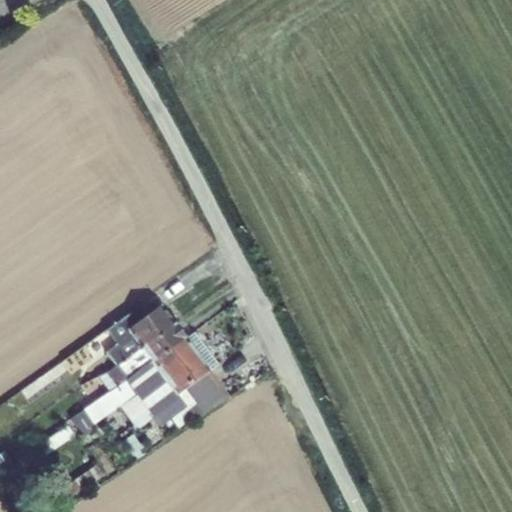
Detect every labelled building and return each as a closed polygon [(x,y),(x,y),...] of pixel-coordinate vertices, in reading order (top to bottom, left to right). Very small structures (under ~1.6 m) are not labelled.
[(141,347),(173,323),(159,305),(146,314),(127,329),(141,347)] [(115,365),(141,347),(127,329),(146,314),(140,306),(106,330),(116,344),(106,352),(115,365)] [(151,361),(184,338),(173,323),(141,347),(151,361)] [(182,390),(208,370),(184,338),(151,361),(152,361),(176,394),(177,394),(182,390)] [(72,374),(94,358),(84,344),(62,360),(72,374)] [(109,391),(125,380),(152,361),(151,361),(141,347),(115,365),(99,377),(109,391)] [(176,394),(152,361),(125,380),(141,402),(150,414),(155,410),(164,423),(186,407),(177,394),(176,394)] [(208,370),(182,390),(201,415),(228,397),(208,370)] [(157,427),(164,423),(155,410),(150,414),(141,402),(125,380),(109,391),(74,413),(84,431),(118,407),(137,430),(151,420),(157,427)] [(19,459),(29,471),(70,438),(60,426),(19,459)] [(118,442),(131,464),(145,455),(132,433),(118,442)] [(54,492),(61,502),(103,474),(97,464),(54,492)]
